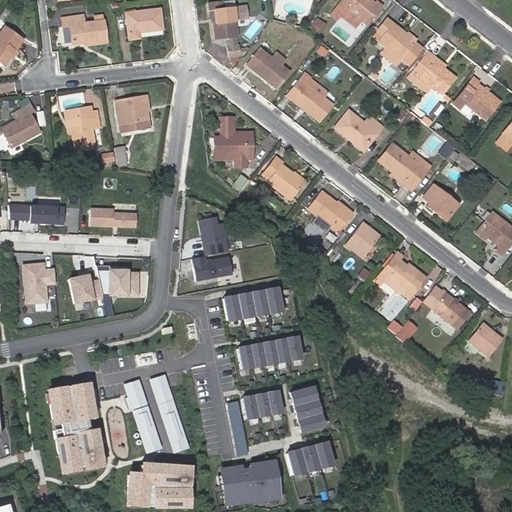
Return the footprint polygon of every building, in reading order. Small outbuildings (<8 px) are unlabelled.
[(346,9),(361,21),(367,25),(381,5),(375,0),(373,3),(369,0),(339,0),(329,14),(337,20),(341,15),(346,9)] [(209,23),(212,23),(214,22),(213,10),(223,9),(221,1),(207,3),(209,23)] [(233,8),(234,19),(247,18),(246,6),(233,8)] [(214,22),(212,23),(213,33),(214,40),(236,37),(234,19),(233,8),(223,9),(213,10),(214,22)] [(356,27),(361,21),(346,9),(341,15),(356,27)] [(138,39),(137,33),(160,30),(158,10),(124,14),(128,40),(138,39)] [(87,42),(88,45),(105,43),(102,15),(94,16),(95,23),(82,24),(81,17),(61,19),(62,27),(69,26),(72,44),(84,43),(87,42)] [(395,66),(414,42),(404,35),(384,19),(376,30),(381,35),(376,42),(386,50),(382,56),(395,66)] [(318,20),(311,28),(317,33),(324,24),(318,20)] [(0,65),(1,67),(13,51),(21,40),(5,28),(0,34),(0,65)] [(404,35),(414,42),(415,41),(405,33),(404,35)] [(263,43),(258,49),(271,60),(276,53),(263,43)] [(237,45),(228,46),(226,46),(227,57),(242,56),(246,51),(238,52),(237,45)] [(321,47),(317,51),(324,56),(327,51),(321,47)] [(271,60),(258,49),(245,66),(276,90),(289,74),(281,67),(286,61),(276,53),(271,60)] [(17,54),(13,51),(1,67),(6,70),(17,54)] [(427,52),(408,78),(427,92),(431,86),(442,95),(455,77),(441,66),(432,60),(434,57),(427,52)] [(434,57),(432,60),(441,66),(443,64),(434,57)] [(313,114),(311,117),(318,123),(331,107),(320,98),(304,86),(309,79),(301,72),(283,95),(298,107),(300,104),(313,114)] [(304,86),(320,98),(325,92),(309,79),(304,86)] [(484,121),(499,102),(471,80),(452,105),(457,108),(462,103),(484,121)] [(378,92),(371,101),(377,106),(384,97),(378,92)] [(145,110),(142,95),(114,100),(118,124),(125,123),(126,131),(147,127),(145,110)] [(427,114),(432,107),(425,101),(420,108),(427,114)] [(298,107),(311,117),(313,114),(300,104),(298,107)] [(16,112),(19,119),(0,128),(0,130),(9,148),(39,132),(29,114),(33,112),(29,105),(16,112)] [(86,113),(89,113),(89,107),(64,112),(67,134),(71,133),(68,117),(86,114),(86,113)] [(400,119),(406,112),(401,109),(396,115),(400,119)] [(373,133),(376,134),(381,127),(368,117),(362,124),(347,111),(333,129),(346,139),(348,137),(361,148),(373,133)] [(95,112),(89,113),(86,113),(86,114),(68,117),(71,133),(74,152),(92,149),(90,129),(98,128),(95,112)] [(425,116),(421,121),(427,126),(428,127),(432,121),(425,116)] [(250,159),(250,146),(245,146),(245,133),(231,133),(232,118),(218,117),(218,137),(212,137),(212,158),(232,159),(232,167),(245,167),(245,159),(250,159)] [(511,121),(503,133),(496,142),(505,148),(511,139),(511,121)] [(436,123),(433,126),(439,131),(442,128),(436,123)] [(362,152),(376,134),(373,133),(361,148),(348,137),(346,139),(362,152)] [(441,152),(447,157),(454,148),(448,144),(441,152)] [(402,183),(401,185),(410,192),(424,172),(407,158),(391,145),(377,162),(390,173),(402,183)] [(123,147),(114,149),(118,169),(127,167),(123,147)] [(412,152),(407,158),(424,172),(429,166),(412,152)] [(113,153),(101,155),(103,163),(115,160),(113,153)] [(303,183),(291,174),(280,165),(282,162),(276,157),(262,175),(268,180),(267,182),(271,185),(283,195),(289,200),(303,183)] [(293,171),(291,174),(303,183),(305,181),(293,171)] [(388,176),(401,185),(402,183),(390,173),(388,176)] [(240,175),(231,185),(239,191),(247,180),(240,175)] [(254,184),(249,181),(242,191),(246,195),(254,184)] [(283,195),(271,185),(266,191),(279,201),(283,195)] [(425,206),(433,212),(435,210),(446,218),(456,205),(432,186),(422,199),(428,203),(425,206)] [(344,211),(335,203),(320,192),(307,209),(317,217),(313,223),(325,233),(330,227),(338,233),(353,214),(346,208),(344,211)] [(337,200),(335,203),(344,211),(346,208),(337,200)] [(62,225),(63,208),(8,206),(9,219),(29,220),(29,223),(62,225)] [(113,210),(90,209),(89,226),(135,228),(136,213),(113,212),(113,210)] [(435,210),(433,212),(444,221),(446,218),(435,210)] [(477,230),(486,238),(498,247),(495,250),(501,255),(511,241),(511,229),(491,212),(477,230)] [(226,253),(221,225),(215,226),(213,219),(198,222),(204,257),(226,253)] [(344,245),(361,259),(379,236),(361,223),(344,245)] [(484,241),(486,238),(477,230),(474,233),(484,241)] [(323,254),(333,243),(327,238),(318,250),(323,254)] [(349,271),(357,260),(350,255),(342,266),(349,271)] [(395,255),(374,281),(380,286),(384,280),(397,291),(399,288),(411,298),(426,279),(412,268),(410,270),(399,261),(401,260),(395,255)] [(231,275),(228,257),(205,262),(204,257),(190,259),(195,282),(231,275)] [(46,262),(23,264),(25,304),(49,302),(48,285),(56,284),(55,268),(47,269),(46,262)] [(121,272),(119,264),(96,269),(97,274),(112,271),(113,274),(121,272)] [(366,268),(360,275),(367,280),(373,274),(366,268)] [(136,291),(132,270),(121,272),(113,274),(112,271),(97,274),(98,279),(102,296),(102,299),(136,291)] [(102,296),(98,279),(88,281),(87,274),(68,278),(73,303),(102,296)] [(280,287),(222,297),(226,321),(284,311),(280,287)] [(443,294),(434,287),(423,301),(432,308),(443,294)] [(456,329),(469,312),(444,293),(443,294),(432,308),(431,309),(456,329)] [(398,294),(383,314),(393,321),(407,300),(398,294)] [(406,322),(395,336),(403,343),(415,328),(406,322)] [(481,323),(479,325),(499,341),(501,339),(481,323)] [(499,341),(479,325),(467,340),(487,357),(499,341)] [(294,328),(234,341),(240,369),(300,356),(294,328)] [(169,349),(138,352),(139,368),(171,365),(169,349)] [(187,448),(163,375),(149,380),(173,453),(187,448)] [(92,378),(46,385),(52,425),(98,419),(92,378)] [(484,378),(482,392),(499,394),(501,381),(484,378)] [(160,449),(138,380),(123,385),(145,454),(160,449)] [(318,382),(289,388),(298,429),(327,423),(318,382)] [(277,390),(241,396),(246,421),(281,415),(277,390)] [(248,455),(237,401),(225,404),(236,457),(248,455)] [(215,413),(201,416),(205,430),(218,427),(215,413)] [(99,428),(58,435),(64,471),(106,464),(99,428)] [(208,452),(216,451),(213,435),(206,437),(208,452)] [(328,443),(289,454),(296,481),(335,470),(328,443)] [(274,458),(218,470),(226,507),(281,495),(274,458)] [(124,501),(140,503),(140,505),(190,508),(193,462),(143,459),(142,471),(127,470),(124,501)] [(0,511),(8,511),(5,502),(0,503),(0,511)]
